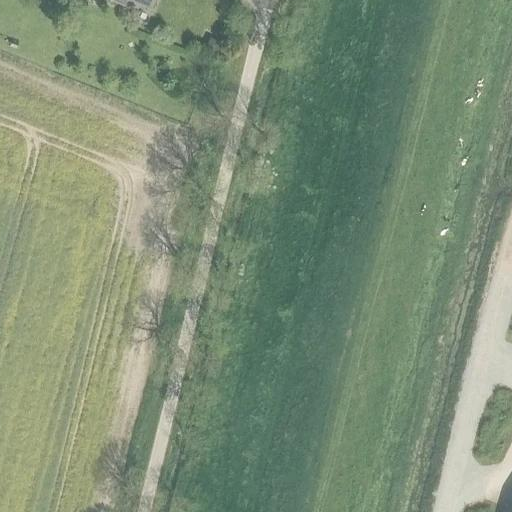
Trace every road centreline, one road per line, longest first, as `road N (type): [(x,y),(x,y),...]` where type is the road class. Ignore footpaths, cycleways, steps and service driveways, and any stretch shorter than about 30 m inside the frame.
road 1 (unclassified): [(142,511),(268,0)]
road 2 (track): [(443,511),(511,279)]
